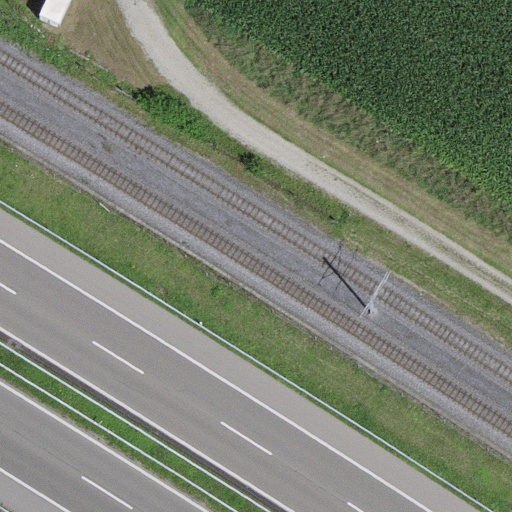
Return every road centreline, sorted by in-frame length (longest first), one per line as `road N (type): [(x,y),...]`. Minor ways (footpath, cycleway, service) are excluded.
road 1 (track): [(511,291),(258,133),(170,54),(137,0)]
road 2 (motorway): [(364,511),(0,284)]
road 3 (motorway): [(0,430),(132,511)]
